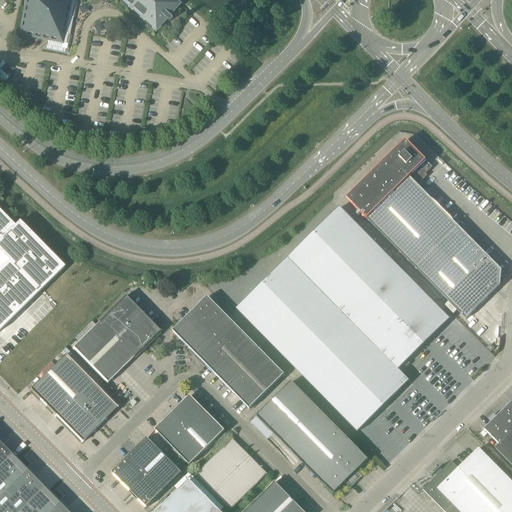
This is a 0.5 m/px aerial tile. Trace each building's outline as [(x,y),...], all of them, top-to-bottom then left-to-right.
[(49,36),(48,41),(46,49),(68,53),(72,36),(69,35),(72,18),(75,19),(79,2),(71,0),(119,0),(155,30),(164,20),(167,23),(169,23),(170,21),(170,20),(167,17),(176,6),(169,0),(31,0),(26,31),(49,36)] [(367,221),(372,226),(415,184),(416,185),(432,168),(405,141),(346,199),(346,200),(367,221)] [(372,226),(432,287),(466,321),(500,287),(501,271),(438,207),(416,185),(415,184),(372,226)] [(274,274),(236,310),(357,433),(408,382),(398,372),(399,371),(398,370),(403,365),(415,354),(440,379),(451,369),(457,374),(463,368),(461,366),(471,355),(473,357),(479,351),(462,333),(439,355),(427,342),(449,320),(339,209),(274,274)] [(0,254),(7,262),(0,269),(0,330),(63,269),(18,223),(14,227),(0,212),(0,254)] [(125,298),(72,349),(107,385),(159,333),(125,298)] [(172,332),(173,333),(249,410),(284,376),(207,298),(172,332)] [(116,409),(65,356),(30,391),(81,443),(116,409)] [(256,417),(266,427),(324,486),(333,495),(368,461),(291,383),(256,417)] [(155,431),(187,464),(189,467),(224,432),(190,397),(155,431)] [(497,417),(497,418),(491,423),(490,423),(491,424),(490,424),(484,430),(484,431),(488,434),(499,446),(496,450),(511,466),(511,404),(511,403),(511,404),(511,403),(510,404),(511,404),(505,410),(504,410),(505,410),(504,411),(504,410),(503,410),(504,411),(498,417),(498,416),(497,417),(498,417),(497,417)] [(111,474),(146,509),(181,474),(147,439),(111,474)] [(232,440),(207,464),(195,476),(230,511),(267,475),(232,440)] [(0,511),(65,511),(0,445),(0,511)] [(451,462),(441,472),(422,491),(443,511),(511,511),(511,483),(478,450),(458,469),(451,462)] [(221,511),(190,480),(156,511),(221,511)] [(302,511),(275,483),(245,511),(302,511)]
